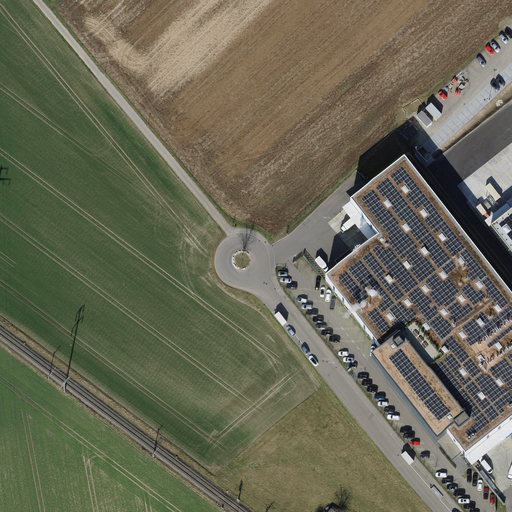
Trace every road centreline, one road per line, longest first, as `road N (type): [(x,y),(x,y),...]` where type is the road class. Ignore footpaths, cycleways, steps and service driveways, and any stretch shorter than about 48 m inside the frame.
road 1 (track): [(34,0),(233,242)]
road 2 (unclassified): [(441,511),(261,288)]
road 3 (unclassified): [(261,288),(258,258),(244,243),(233,242),(219,259),(230,277),(245,281)]
